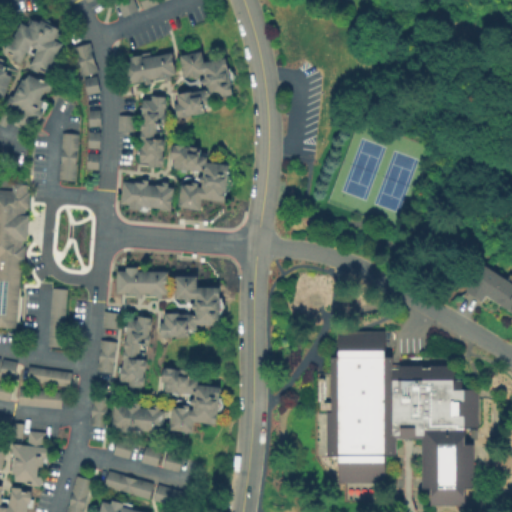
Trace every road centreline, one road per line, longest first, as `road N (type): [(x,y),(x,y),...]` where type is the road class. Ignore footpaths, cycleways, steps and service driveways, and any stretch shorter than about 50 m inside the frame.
road 1 (residential): [(511,354),(333,258),(254,244)]
road 2 (tertiary): [(254,244),(238,511)]
road 3 (tertiary): [(239,0),(262,98),(254,244)]
road 4 (residential): [(254,244),(103,232)]
